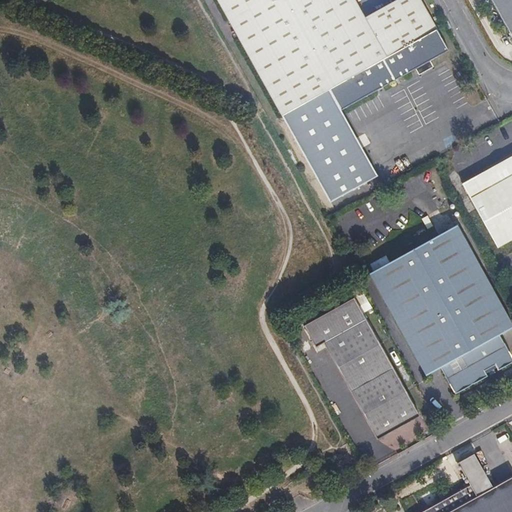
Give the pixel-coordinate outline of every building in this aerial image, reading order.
[(218,0),(281,113),(328,86),(341,109),(416,67),(418,70),(434,62),(432,59),(450,49),(423,0),(391,0),(366,14),(358,0),(218,0)] [(511,0),(491,0),(511,36),(511,0)] [(435,65),(434,62),(418,70),(420,73),(435,65)] [(328,86),(281,113),(328,201),(376,176),(341,109),(328,86)] [(511,152),(460,182),(469,198),(460,203),(465,212),(475,207),(496,245),(511,235),(511,152)] [(383,257),(365,267),(369,274),(367,275),(380,297),(419,367),(424,376),(439,368),(454,395),(485,377),(484,375),(494,369),(496,371),(511,361),(497,335),(511,327),(502,311),(454,226),(422,245),(387,264),(383,257)] [(358,308),(304,338),(311,351),(322,345),(375,442),(418,418),(358,308)] [(511,511),(511,473),(496,481),(480,452),(461,462),(473,482),(463,488),(463,489),(424,511),(423,510),(418,511),(511,511)]
